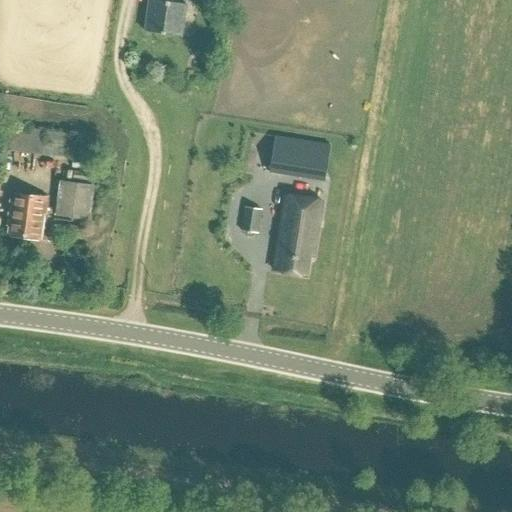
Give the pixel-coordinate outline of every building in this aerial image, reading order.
[(179,3),(179,0),(149,0),(144,31),(181,36),(186,4),(179,3)] [(83,159),(85,140),(82,136),(6,128),(4,151),(83,159)] [(330,141),(275,133),(269,168),(325,177),(330,141)] [(91,221),(95,187),(62,182),(57,217),(91,221)] [(45,213),(47,196),(12,192),(10,208),(13,209),(10,234),(39,238),(42,212),(45,213)] [(321,201),(285,195),(279,239),(281,239),(280,249),(277,248),(274,271),(305,276),(308,255),(312,256),(321,201)] [(241,231),(256,234),(260,210),(244,207),(241,231)] [(84,241),(85,229),(67,227),(66,239),(84,241)]
